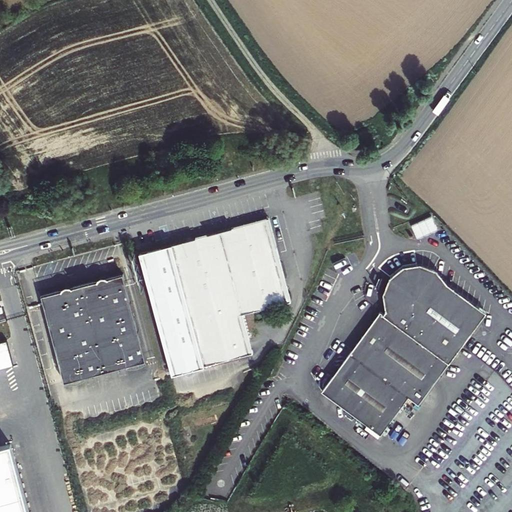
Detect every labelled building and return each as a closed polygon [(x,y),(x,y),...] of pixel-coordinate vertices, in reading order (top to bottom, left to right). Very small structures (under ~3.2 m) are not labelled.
[(419,237),(439,228),(434,215),(413,223),(419,237)] [(291,301),(269,218),(156,248),(139,252),(172,374),(245,355),(253,352),(243,314),(291,301)] [(450,282),(438,268),(422,262),(404,265),(389,276),(383,293),(386,311),(384,314),(380,311),(322,390),(381,434),(409,397),(419,405),(489,312),(450,282)] [(125,365),(146,360),(123,274),(42,295),(65,381),(85,376),(125,365)] [(144,367),(146,360),(125,365),(128,371),(137,372),(144,367)] [(78,387),(86,380),(85,376),(65,381),(66,385),(78,387)] [(0,511),(29,511),(12,443),(0,446),(0,511)]
